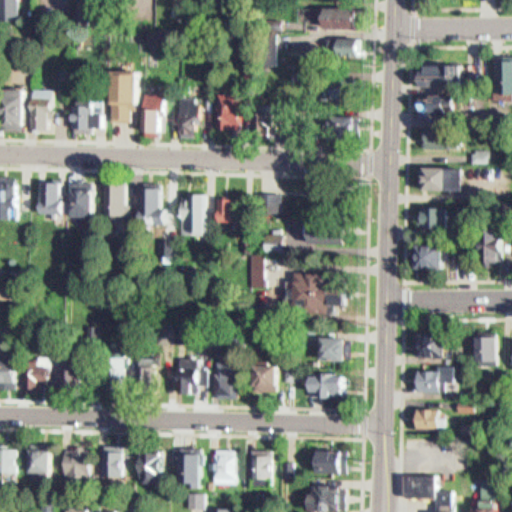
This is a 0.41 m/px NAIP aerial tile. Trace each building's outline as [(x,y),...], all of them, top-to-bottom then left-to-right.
[(22,0),(1,0),(1,16),(22,16),(22,0)] [(0,6),(13,6),(13,31),(0,31),(0,6)] [(298,25),(366,25),(366,6),(298,6),(298,25)] [(68,18),(80,18),(80,34),(68,34),(68,18)] [(311,18),(359,19),(359,41),(320,40),(320,31),(311,30),(311,18)] [(145,42),(163,42),(163,56),(145,56),(145,42)] [(255,43),(275,43),(274,77),(254,76),(255,43)] [(322,49),(356,50),(355,67),(321,66),(322,49)] [(431,82),(470,82),(470,62),(431,62),(431,82)] [(111,81),(137,82),(136,132),(110,131),(111,81)] [(288,82),(303,81),(303,92),(289,92),(288,82)] [(8,129),(31,129),(31,87),(8,87),(8,129)] [(58,128),(58,88),(37,88),(37,128),(58,128)] [(240,122),(250,122),(250,91),(225,91),(225,128),(240,128),(240,122)] [(168,92),(150,92),(150,135),(168,135),(168,92)] [(429,112),(467,112),(467,93),(429,93),(429,112)] [(330,95),(357,96),(356,117),(330,116),(330,95)] [(30,100),(49,101),(48,141),(29,141),(30,100)] [(0,102),(20,102),(20,139),(0,139),(0,102)] [(142,103),(162,103),(162,123),(157,123),(157,144),(142,144),(142,103)] [(261,131),(290,131),(290,103),(261,103),(261,131)] [(218,107),(243,107),(243,145),(217,144),(218,107)] [(205,109),(204,146),(180,146),(181,109),(205,109)] [(69,113),(99,114),(99,139),(69,138),(69,113)] [(363,115),(347,115),(347,136),(363,136),(363,115)] [(281,116),(304,117),(303,145),(291,145),(291,152),(280,152),(281,116)] [(250,123),(272,124),(271,149),(250,149),(250,123)] [(310,123),(321,123),(321,134),(309,134),(310,123)] [(323,126),(355,126),(356,145),(346,145),(346,151),(323,151),(323,126)] [(428,126),(428,147),(465,147),(465,126),(428,126)] [(494,148),(477,148),(477,162),(494,162),(494,148)] [(472,165),(427,165),(427,189),(472,189),(472,165)] [(100,179),(78,179),(78,213),(100,213),(100,179)] [(47,212),(69,212),(69,180),(47,180),(47,212)] [(132,181),(108,181),(108,215),(132,215),(132,181)] [(23,182),(1,182),(1,217),(23,217),(23,182)] [(149,213),(168,213),(168,185),(149,185),(149,213)] [(358,209),(358,187),(325,187),(325,209),(358,209)] [(210,232),(210,193),(186,193),(186,232),(210,232)] [(243,220),(243,196),(223,196),(223,220),(243,220)] [(454,206),(429,206),(429,228),(454,228),(454,206)] [(319,242),(356,242),(356,222),(319,222),(319,242)] [(288,252),(288,233),(268,233),(268,252),(288,252)] [(511,257),(511,234),(498,234),(498,257),(511,257)] [(453,242),(424,242),(424,267),(453,267),(453,242)] [(334,272),(301,271),(300,311),(333,312),(333,304),(354,304),(354,280),(334,280),(334,272)] [(454,355),(454,332),(421,332),(421,355),(454,355)] [(326,358),(354,358),(354,333),(326,333),(326,358)] [(484,334),(484,363),(506,363),(506,334),(484,334)] [(25,381),(25,354),(1,354),(1,381),(25,381)] [(46,390),(46,378),(57,378),(57,355),(31,355),(31,390),(46,390)] [(69,355),(69,386),(95,386),(95,355),(69,355)] [(141,356),(141,383),(160,383),(160,356),(141,356)] [(220,396),(242,396),(242,356),(220,356),(220,396)] [(210,382),(210,357),(185,357),(185,390),(200,390),(200,382),(210,382)] [(128,390),(128,360),(111,360),(111,390),(128,390)] [(262,383),(284,383),(284,362),(262,362),(262,383)] [(460,366),(419,366),(419,389),(449,389),(449,381),(460,381),(460,366)] [(352,372),(306,372),(306,395),(352,395),(352,372)] [(448,428),(448,406),(418,406),(418,428),(448,428)] [(33,470),(56,470),(56,443),(33,443),(33,470)] [(0,469),(20,470),(20,444),(0,444),(0,469)] [(69,474),(97,474),(97,447),(69,447),(69,474)] [(218,482),(242,482),(242,448),(218,448),(218,482)] [(128,449),(108,449),(108,479),(128,479),(128,449)] [(276,449),(255,449),(255,482),(276,482),(276,449)] [(325,472),(351,472),(351,449),(325,449),(325,472)] [(168,451),(145,451),(145,482),(168,482),(168,451)] [(207,451),(185,451),(185,485),(207,485),(207,451)] [(461,511),(462,489),(443,489),(443,473),(410,474),(410,496),(441,496),(440,511),(461,511)] [(352,483),(316,483),(316,509),(352,509),(352,483)] [(209,508),(209,492),(193,492),(193,508),(209,508)] [(482,511),(506,511),(506,501),(482,501),(482,511)]
